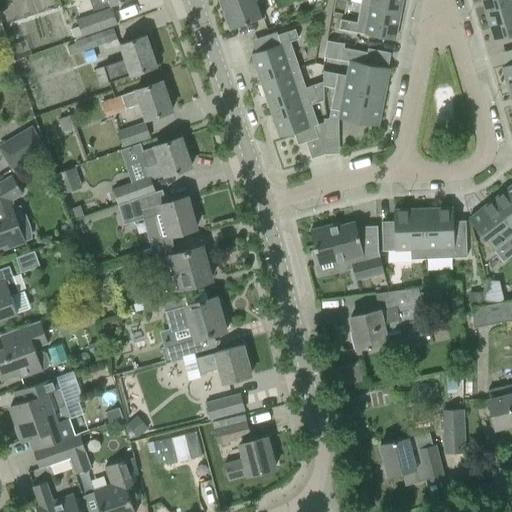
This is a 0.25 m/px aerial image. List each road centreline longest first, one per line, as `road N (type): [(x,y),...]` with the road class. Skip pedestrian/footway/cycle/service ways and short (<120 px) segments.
road 1 (tertiary): [(316,498),(322,461),(315,420),(261,202)]
road 2 (residential): [(404,170),(464,173),(484,158),(454,27),(433,7)]
road 3 (tertiary): [(261,202),(193,0)]
road 4 (residential): [(404,170),(433,7)]
road 5 (residential): [(261,202),(404,170)]
